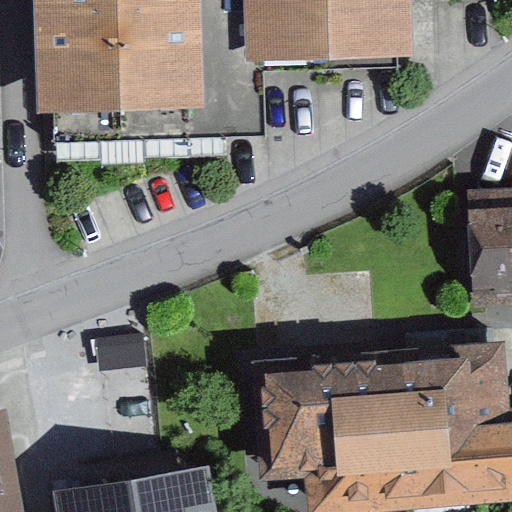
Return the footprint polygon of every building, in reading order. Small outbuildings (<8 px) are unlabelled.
[(48,0),(54,143),(226,137),(221,0),(48,0)] [(257,0),(259,41),(399,37),(398,2),(404,2),(406,0),(257,0)] [(511,283),(511,206),(482,207),(485,285),(511,283)] [(467,353),(396,359),(408,495),(409,511),(485,511),(483,489),(511,486),(511,417),(499,419),(492,328),(466,330),(467,353)] [(319,502),(408,495),(396,359),(264,369),(271,466),(316,463),(319,502)] [(0,511),(10,511),(0,452),(0,511)] [(202,511),(197,477),(68,499),(70,511),(202,511)]
